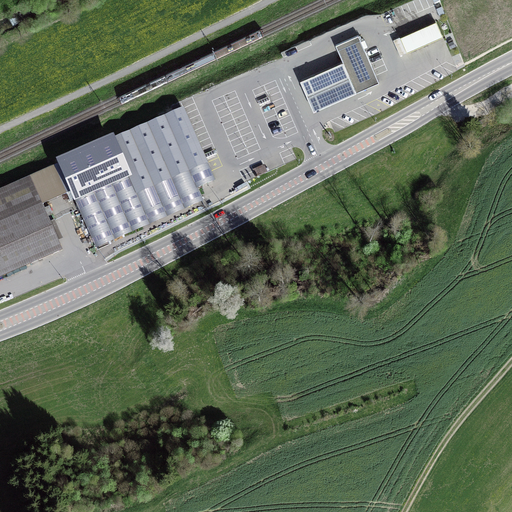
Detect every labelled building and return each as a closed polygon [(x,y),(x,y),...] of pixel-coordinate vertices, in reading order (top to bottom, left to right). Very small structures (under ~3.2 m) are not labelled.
[(444,17),(400,37),(406,52),(450,33),(444,17)] [(356,92),(379,82),(358,35),(335,45),(343,63),(353,85),(356,92)] [(400,55),(406,52),(400,37),(393,40),(400,55)] [(316,109),(356,92),(353,85),(343,63),(304,80),(316,109)] [(55,166),(67,194),(70,200),(75,198),(91,234),(214,180),(183,109),(112,140),(55,166)] [(67,194),(55,166),(0,189),(0,276),(62,250),(42,205),(67,194)]
